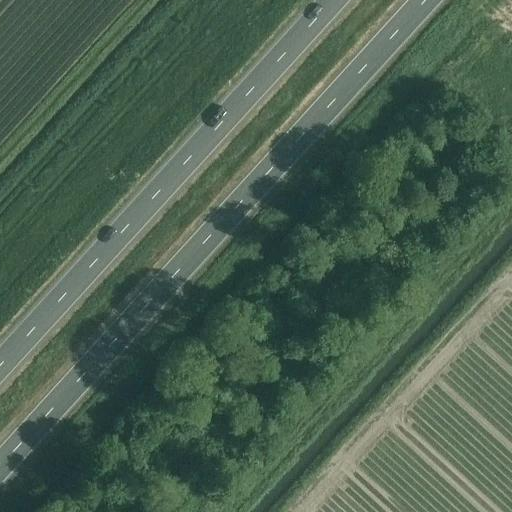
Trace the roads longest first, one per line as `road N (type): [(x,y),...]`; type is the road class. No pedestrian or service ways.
road 1 (trunk): [(0,471),(431,0)]
road 2 (trunk): [(335,0),(0,368)]
